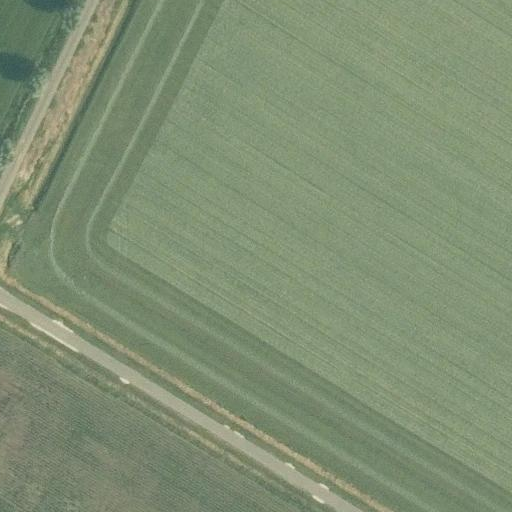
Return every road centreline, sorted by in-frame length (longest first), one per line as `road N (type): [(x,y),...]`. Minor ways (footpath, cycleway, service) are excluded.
road 1 (unclassified): [(362,511),(0,288)]
road 2 (unclassified): [(0,196),(93,0)]
